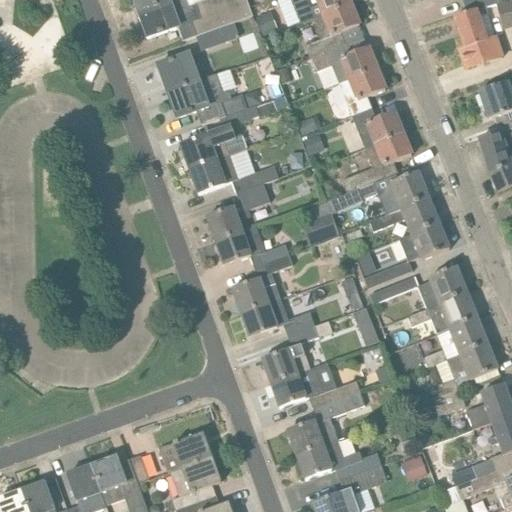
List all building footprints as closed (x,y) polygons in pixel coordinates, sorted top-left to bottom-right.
[(133,3),(137,14),(176,0),(133,0),(134,3),(133,3)] [(234,24),(252,18),(246,0),(208,0),(189,7),(186,0),(176,0),(137,14),(141,25),(142,25),(148,40),(178,29),(184,43),(198,38),(234,24)] [(313,22),(351,6),(348,0),(290,0),(300,26),(313,21),(313,22)] [(486,9),(497,6),(498,5),(496,0),(463,0),(468,14),(486,9)] [(511,1),(498,5),(497,6),(503,31),(511,28),(511,1)] [(326,54),(326,55),(346,47),(341,35),(359,28),(351,6),(313,22),(321,41),(304,48),(309,60),(311,59),(326,54)] [(454,19),(464,50),(459,52),(466,72),(503,59),(497,39),(489,41),(480,17),(488,15),(486,9),(468,14),(454,19)] [(270,12),(255,18),(262,37),(277,31),(270,12)] [(239,38),(234,24),(198,38),(203,52),(239,38)] [(332,68),(339,87),(377,71),(368,50),(350,57),(346,47),(326,55),(326,54),(311,59),(317,74),(332,68)] [(167,84),(171,93),(201,83),(200,82),(191,56),(158,68),(164,85),(167,84)] [(291,83),(286,70),(277,74),(281,86),(291,83)] [(385,93),(377,71),(339,87),(352,119),(372,111),(367,100),(385,93)] [(219,121),(247,111),(242,97),(231,101),(228,93),(222,94),(217,78),(201,83),(171,93),(168,94),(171,103),(177,120),(198,113),(203,127),(219,121)] [(494,120),(499,134),(511,130),(511,82),(509,84),(479,94),(489,122),(494,120)] [(242,97),(247,111),(254,109),(261,106),(256,92),(242,97)] [(288,110),(284,98),(261,106),(254,109),(258,119),(259,121),(288,110)] [(247,111),(219,121),(223,132),(181,147),(190,172),(229,158),(229,157),(225,146),(236,142),(231,128),(258,119),(254,109),(247,111)] [(365,151),(403,136),(394,115),(376,122),(372,111),(352,119),(361,141),(370,138),(373,147),(365,151)] [(320,130),(315,116),(296,123),(301,137),(320,130)] [(490,174),(511,164),(511,130),(499,134),(479,140),(490,174)] [(324,152),(319,136),(302,142),(308,158),(324,152)] [(347,195),(352,193),(374,185),(377,184),(398,176),(393,165),(411,158),(403,136),(365,151),(373,170),(342,182),(347,195)] [(232,185),(236,196),(263,186),(263,187),(278,181),(274,169),(238,182),(229,158),(190,172),(198,197),(232,185)] [(511,164),(490,174),(498,195),(511,189),(511,164)] [(387,216),(399,211),(400,213),(429,201),(418,174),(389,186),(393,196),(381,201),(387,216)] [(377,196),(374,185),(352,193),(357,204),(377,196)] [(216,244),(256,230),(256,229),(244,234),(237,217),(270,205),(263,187),(263,186),(236,196),(240,207),(206,219),(216,244)] [(399,241),(399,242),(439,226),(429,201),(400,213),(410,237),(399,241)] [(338,237),(327,204),(307,211),(310,220),(300,224),(308,248),(338,237)] [(363,238),(394,226),(389,216),(369,223),(369,224),(359,228),(363,238)] [(419,259),(420,263),(449,251),(439,226),(399,242),(408,263),(419,259)] [(254,271),(262,268),(289,258),(285,246),(265,254),(256,230),(216,244),(224,269),(250,259),(254,271)] [(347,256),(341,238),(327,243),(334,261),(347,256)] [(357,259),(361,269),(373,265),(369,254),(357,259)] [(289,258),(262,268),(254,271),(258,281),(232,291),(241,316),(281,302),(271,275),(276,273),(293,267),(289,258)] [(413,273),(408,263),(364,281),(367,291),(413,273)] [(428,284),(418,288),(419,289),(418,289),(427,311),(407,318),(408,319),(467,296),(456,269),(427,281),(428,284)] [(374,307),(418,289),(419,289),(418,288),(415,279),(369,297),(374,307)] [(352,280),(341,284),(347,298),(357,294),(352,280)] [(477,321),(467,296),(408,319),(411,329),(431,321),(437,336),(448,332),(477,321)] [(284,328),(288,339),(315,330),(327,325),(326,324),(314,329),(309,314),(288,322),(281,302),(241,316),(250,340),(284,328)] [(366,310),(353,315),(358,329),(371,324),(366,310)] [(477,321),(448,332),(437,336),(448,362),(488,346),(477,321)] [(271,387),(310,373),(301,346),(330,335),(327,325),(315,330),(288,339),(292,350),(262,361),(271,387)] [(455,381),(459,390),(460,392),(472,387),(470,383),(498,372),(488,346),(448,362),(446,363),(453,381),(455,381)] [(425,369),(445,361),(441,350),(421,358),(425,369)] [(374,372),(379,385),(390,381),(386,368),(374,372)] [(309,400),(314,412),(368,392),(368,391),(360,394),(356,383),(319,397),(310,373),(271,387),(280,411),(309,400)] [(432,400),(459,390),(455,381),(453,381),(435,387),(437,391),(427,394),(430,400),(432,400)] [(492,427),(511,420),(511,409),(504,386),(481,395),(485,407),(466,414),(473,432),(492,425),(492,427)] [(465,408),(460,392),(459,390),(432,400),(439,417),(465,408)] [(288,433),(297,458),(338,443),(330,420),(365,408),(365,407),(372,404),(368,392),(314,412),(317,422),(288,433)] [(434,421),(423,417),(420,424),(431,428),(434,421)] [(499,445),(503,458),(511,454),(511,420),(492,427),(496,439),(489,441),(492,447),(499,445)] [(168,475),(170,474),(210,460),(201,436),(159,450),(168,475)] [(412,440),(400,444),(405,457),(416,453),(412,440)] [(335,472),(340,484),(382,468),(378,456),(347,468),(338,443),(297,458),(305,482),(330,473),(331,474),(335,472)] [(399,465),(408,484),(427,475),(419,457),(399,465)] [(140,458),(129,462),(137,482),(138,486),(149,482),(140,458)] [(92,468),(101,495),(126,486),(117,459),(92,468)] [(172,501),(175,511),(178,511),(215,499),(211,488),(220,485),(210,460),(170,474),(179,499),(172,501)] [(442,494),(442,495),(500,472),(496,462),(492,463),(492,462),(492,460),(473,469),(456,475),(451,477),(455,488),(442,494)] [(101,495),(92,468),(66,478),(75,504),(101,495)] [(314,504),(316,511),(359,511),(356,500),(355,496),(387,484),(382,468),(340,484),(343,494),(314,504)] [(500,472),(442,495),(448,508),(462,502),(501,486),(501,485),(504,483),(500,472)] [(511,480),(504,483),(510,496),(500,499),(504,511),(511,507),(511,480)] [(146,511),(138,486),(137,482),(126,486),(135,511),(146,511)] [(67,511),(65,511),(55,511),(46,485),(20,494),(26,511),(67,511)] [(0,501),(0,511),(26,511),(20,494),(0,501)] [(229,511),(227,505),(219,508),(216,498),(215,499),(178,511),(229,511)] [(465,511),(462,503),(444,511),(465,511)]
